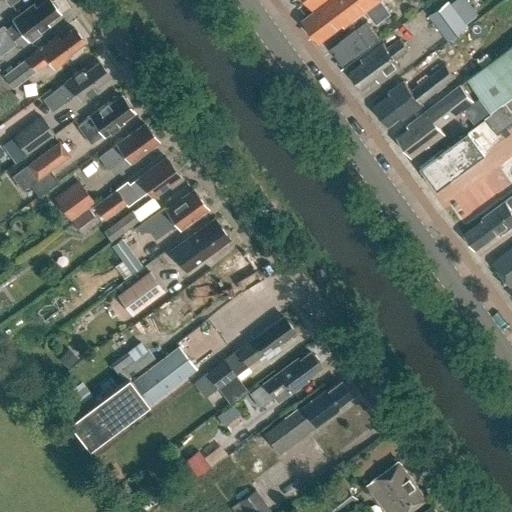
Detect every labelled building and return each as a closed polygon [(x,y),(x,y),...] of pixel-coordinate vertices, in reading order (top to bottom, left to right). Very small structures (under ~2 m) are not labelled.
[(40,26),(60,12),(57,9),(59,8),(52,0),(50,0),(51,0),(50,0),(44,0),(36,6),(34,3),(14,18),(17,22),(6,30),(13,38),(14,39),(24,32),(30,40),(32,38),(34,42),(42,35),(40,32),(43,30),(40,26)] [(320,41),(337,29),(325,13),(342,0),(306,0),(315,12),(304,20),(320,41)] [(342,0),(325,13),(337,29),(342,25),(344,27),(369,9),(373,9),(378,5),(379,2),(381,0),(342,0)] [(429,15),(448,41),(467,27),(448,1),(429,15)] [(344,66),(381,39),(367,21),(357,29),(356,28),(330,47),(344,66)] [(0,47),(13,38),(6,30),(4,26),(0,28),(0,47)] [(65,56),(84,42),(74,28),(59,39),(57,36),(4,76),(13,88),(49,61),(54,68),(67,58),(65,56)] [(392,60),(406,50),(399,41),(386,51),(382,45),(362,59),(365,62),(351,72),(353,74),(352,78),(357,84),(360,85),(362,87),(382,72),(384,75),(397,66),(392,60)] [(511,46),(468,79),(492,113),(511,98),(511,46)] [(91,89),(109,76),(98,62),(86,71),(84,68),(66,81),(43,99),(52,111),(76,93),(82,101),(93,92),(91,89)] [(421,103),(455,76),(445,64),(411,90),(404,80),(388,92),(390,94),(375,106),(389,126),(401,117),(403,119),(422,105),(421,103)] [(443,133),(439,127),(473,101),(461,85),(407,126),(409,129),(398,137),(412,157),(443,133)] [(116,122),(132,111),(129,108),(131,107),(125,98),(123,100),(121,97),(110,105),(108,102),(90,115),(91,117),(78,127),(87,138),(92,144),(103,135),(105,137),(119,126),(116,122)] [(511,98),(492,113),(485,118),(497,135),(511,123),(511,98)] [(54,133),(42,117),(15,137),(27,154),(54,133)] [(117,145),(99,158),(108,170),(125,158),(129,163),(157,142),(144,124),(117,144),(117,145)] [(473,162),(485,153),(468,131),(422,166),(438,188),(464,169),(473,166),(473,162)] [(49,170),(69,156),(59,141),(11,176),(22,190),(29,185),(37,196),(57,181),(49,170)] [(127,182),(93,206),(104,221),(126,205),(127,206),(147,191),(152,198),(180,177),(165,157),(128,184),(127,182)] [(70,221),(94,203),(77,180),(53,198),(70,221)] [(193,190),(166,209),(164,206),(136,226),(141,232),(147,228),(155,238),(175,223),(179,229),(207,209),(193,190)] [(511,195),(481,219),(483,221),(465,234),(475,248),(496,232),(499,235),(511,225),(511,210),(511,209),(511,195)] [(81,234),(98,221),(88,209),(72,222),(81,234)] [(112,241),(140,221),(132,211),(116,223),(116,224),(105,232),(112,241)] [(229,239),(214,219),(171,250),(186,270),(229,239)] [(121,260),(132,253),(121,239),(111,246),(121,260)] [(510,285),(511,283),(511,249),(493,263),(510,285)] [(238,280),(255,267),(245,253),(231,262),(230,260),(211,274),(181,296),(179,294),(151,314),(163,330),(199,305),(202,309),(225,292),(225,293),(237,284),(237,283),(238,280)] [(132,316),(164,291),(149,271),(117,296),(132,316)] [(294,331),(286,321),(283,317),(195,383),(206,397),(265,353),(268,358),(280,349),(276,344),(294,331)] [(204,319),(188,332),(202,349),(218,336),(204,319)] [(131,346),(128,342),(122,333),(110,341),(120,354),(131,346)] [(196,369),(179,346),(131,382),(128,378),(68,422),(89,450),(196,369)] [(128,358),(123,352),(108,363),(120,380),(150,358),(143,347),(128,358)] [(68,369),(78,358),(69,349),(59,360),(68,369)] [(264,385),(262,382),(243,396),(256,413),(275,400),(273,397),(287,387),(291,393),(304,383),(303,380),(321,367),(310,353),(299,361),(298,360),(264,385)] [(327,391),(325,389),(264,434),(278,453),(339,408),(338,406),(351,396),(340,381),(327,391)] [(184,461),(197,477),(210,467),(198,451),(184,461)] [(368,486),(386,511),(409,511),(427,499),(400,462),(368,486)] [(112,485),(123,477),(115,467),(104,475),(112,485)] [(119,500),(131,490),(125,483),(113,493),(119,500)] [(333,511),(340,511),(358,499),(348,486),(326,502),(333,511)] [(244,511),(269,511),(271,511),(255,490),(238,503),(244,511)] [(234,511),(244,511),(238,503),(231,508),(234,511)]
